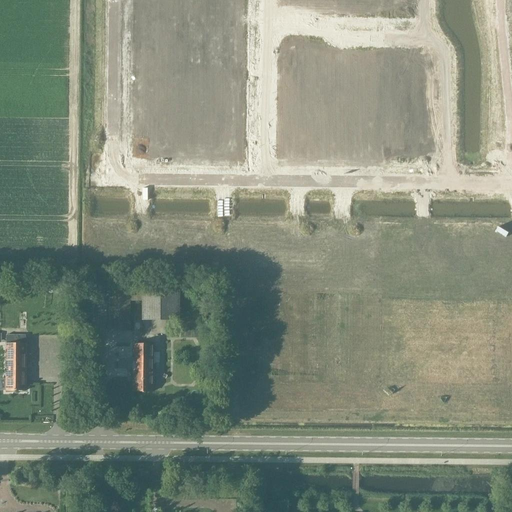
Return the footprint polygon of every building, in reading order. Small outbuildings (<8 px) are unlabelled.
[(136,5),(135,23),(159,23),(160,13),(167,13),(167,0),(147,0),(147,3),(144,3),(144,5),(136,5)] [(205,0),(205,5),(214,5),(214,16),(239,16),(239,15),(237,15),(237,2),(224,2),(224,0),(205,0)] [(283,0),(283,10),(297,10),(296,0),(283,0)] [(313,0),(314,10),(323,10),(325,10),(324,0),(313,0)] [(324,0),(325,10),(336,10),(336,0),(324,0)] [(352,0),(353,11),(363,11),(363,10),(364,11),(364,0),(352,0)] [(364,0),(364,11),(375,11),(375,0),(364,0)] [(398,0),(398,11),(414,11),(413,0),(398,0)] [(208,26),(208,37),(225,37),(225,30),(239,30),(239,16),(214,16),(214,26),(208,26)] [(135,56),(135,57),(135,66),(148,66),(148,63),(154,63),(154,67),(163,67),(163,51),(173,51),(174,40),(144,40),(144,47),(137,47),(137,56),(135,56)] [(216,42),(216,61),(238,61),(239,48),(231,48),(231,42),(216,42)] [(284,58),(284,67),(285,67),(285,69),(306,69),(306,58),(312,58),(312,52),(300,52),(300,58),(284,58)] [(342,72),(342,84),(349,84),(349,78),(360,78),(360,57),(358,57),(348,57),(348,72),(342,72)] [(360,57),(360,78),(370,78),(370,84),(377,85),(377,72),(371,72),(371,57),(360,57)] [(404,57),(403,73),(406,73),(406,79),(421,80),(421,74),(432,74),(432,57),(404,57)] [(216,61),(216,79),(231,80),(231,74),(238,74),(238,61),(216,61)] [(285,69),(284,80),(299,80),(299,87),(312,87),(312,80),(306,80),(306,69),(285,69)] [(137,85),(136,115),(156,115),(156,85),(151,85),(151,80),(143,80),(143,85),(137,85)] [(211,86),(211,94),(215,94),(215,105),(238,105),(238,94),(233,93),(233,86),(211,86)] [(284,97),(284,106),(284,108),(306,108),(306,97),(312,97),(312,91),(299,91),(299,97),(284,97)] [(408,95),(408,123),(428,123),(428,95),(408,95)] [(210,115),(210,123),(233,124),(233,116),(238,116),(238,105),(215,105),(215,115),(210,115)] [(284,108),(284,119),(299,119),(299,126),(311,126),(311,119),(305,119),(306,108),(284,108)] [(134,137),(134,147),(142,147),(142,149),(150,149),(150,147),(158,147),(158,131),(157,131),(157,125),(144,125),(144,131),(136,131),(135,137),(134,137)] [(284,136),(283,147),(305,147),(305,136),(311,136),(311,130),(299,130),(299,136),(284,136)] [(416,132),(415,152),(420,152),(420,163),(432,164),(432,152),(434,152),(434,140),(432,140),(432,132),(416,132)] [(341,133),(341,145),(348,146),(347,161),(357,161),(357,160),(359,160),(359,139),(348,139),(348,133),(341,133)] [(359,139),(359,160),(370,161),(370,146),(376,146),(376,133),(370,133),(370,139),(359,139)] [(210,138),(210,160),(214,160),(214,161),(215,161),(215,160),(223,160),(224,160),(228,160),(229,160),(236,160),(236,161),(237,161),(237,159),(238,159),(238,154),(237,154),(238,146),(237,146),(237,147),(226,147),(226,138),(210,138)] [(283,147),(284,147),(284,158),(298,158),(298,164),(311,165),(311,158),(305,158),(305,148),(305,147),(283,147)] [(145,231),(145,246),(156,246),(156,248),(173,248),(174,221),(156,221),(156,231),(145,231)] [(270,222),(270,246),(286,246),(286,223),(270,222)] [(187,223),(187,240),(190,240),(190,247),(199,247),(199,240),(212,240),(212,247),(220,247),(220,233),(213,233),(213,223),(187,223)] [(109,231),(109,239),(111,239),(111,247),(123,247),(122,252),(132,253),(132,239),(125,238),(125,224),(111,224),(111,231),(109,231)] [(302,235),(302,258),(315,258),(315,251),(326,251),(326,239),(327,239),(326,239),(326,236),(327,236),(326,236),(327,233),(327,232),(326,232),(326,230),(328,230),(328,229),(327,229),(327,224),(321,224),(309,224),(309,226),(309,235),(308,235),(308,237),(303,237),(303,235),(302,235)] [(347,235),(347,250),(358,250),(358,251),(374,252),(374,244),(376,244),(376,237),(374,236),(374,228),(359,227),(358,235),(347,235)] [(141,320),(179,320),(179,285),(142,285),(141,288),(141,301),(141,320)] [(130,329),(130,301),(141,301),(141,288),(108,287),(108,329),(130,329)] [(26,390),(26,328),(6,328),(6,390),(26,390)] [(152,391),(153,344),(133,344),(132,391),(152,391)]
